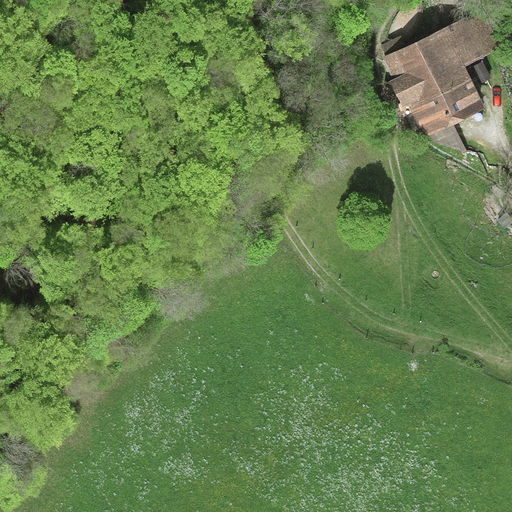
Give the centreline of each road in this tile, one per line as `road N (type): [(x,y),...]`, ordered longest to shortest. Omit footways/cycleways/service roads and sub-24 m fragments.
road 1 (track): [(511,359),(399,329),(363,310),(275,207),(257,166),(245,67),(250,0)]
road 2 (track): [(511,343),(419,218),(385,123)]
